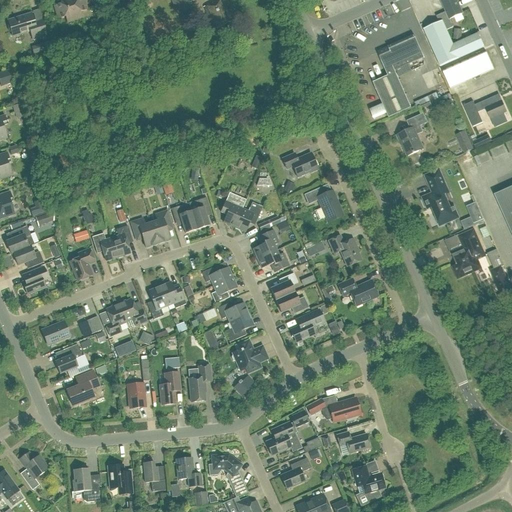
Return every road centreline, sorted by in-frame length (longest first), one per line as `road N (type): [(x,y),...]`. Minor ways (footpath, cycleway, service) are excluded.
road 1 (residential): [(295,379),(229,242),(139,266),(8,327)]
road 2 (unclassified): [(432,315),(308,33)]
road 3 (residential): [(239,424),(83,444),(54,431),(40,409)]
road 4 (residential): [(406,327),(331,154),(332,138)]
road 5 (unclassified): [(511,439),(468,395),(432,315)]
